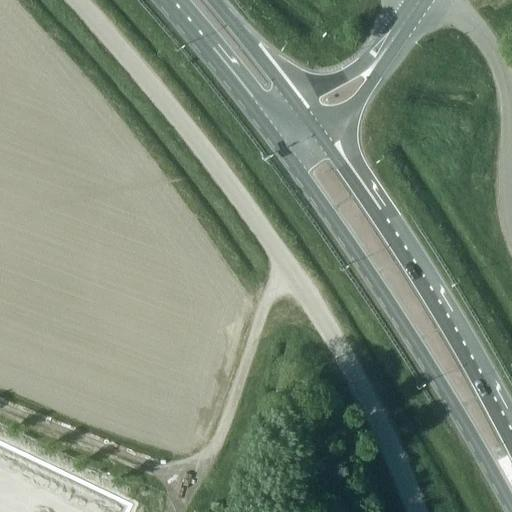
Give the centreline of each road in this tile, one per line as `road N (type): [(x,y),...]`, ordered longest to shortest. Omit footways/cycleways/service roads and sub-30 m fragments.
road 1 (unclassified): [(417,511),(350,363),(286,262),(79,0)]
road 2 (trunk): [(278,147),(363,264),(511,504)]
road 3 (trunk): [(511,448),(464,355),(320,135)]
road 4 (unclassified): [(511,221),(503,70),(473,27),(429,0)]
road 5 (trunk): [(163,0),(278,147)]
road 6 (secondary): [(320,135),(373,85),(417,0)]
road 7 (secondary): [(416,0),(370,58),(298,105)]
road 8 (trunk): [(298,105),(213,0)]
